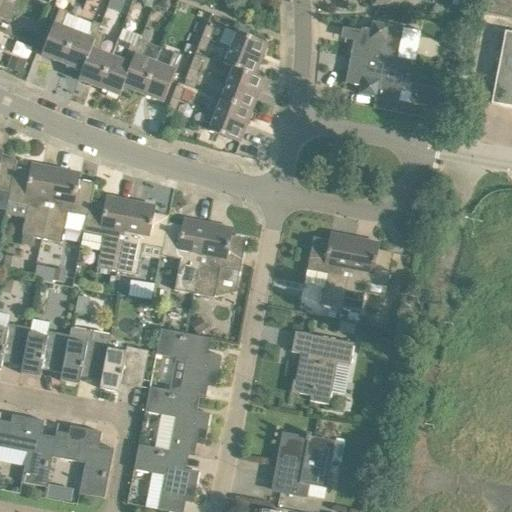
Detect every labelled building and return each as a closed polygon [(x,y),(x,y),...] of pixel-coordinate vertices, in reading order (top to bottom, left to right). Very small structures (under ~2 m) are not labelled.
[(0,0),(0,9),(13,14),(16,7),(1,1),(1,0),(0,0)] [(121,8),(124,0),(110,0),(109,4),(121,8)] [(0,9),(0,17),(11,22),(13,14),(0,9)] [(62,65),(74,33),(62,28),(67,13),(59,10),(41,57),(62,65)] [(92,50),(97,35),(101,26),(93,23),(87,38),(74,33),(62,65),(82,73),(91,50),(92,50)] [(352,45),(350,58),(395,66),(394,73),(403,75),(406,61),(397,59),(403,29),(372,23),(371,31),(361,30),(358,46),(352,45)] [(206,27),(202,38),(209,41),(214,29),(206,27)] [(511,33),(505,32),(491,105),(511,108),(511,33)] [(230,49),(261,61),(268,45),(236,33),(230,49)] [(99,90),(111,57),(98,52),(104,37),(97,35),(92,50),(91,50),(82,73),(78,82),(99,90)] [(209,41),(202,38),(197,50),(205,53),(209,41)] [(118,41),(111,57),(99,90),(119,98),(123,89),(122,88),(131,65),(137,50),(130,47),(130,46),(118,41)] [(122,88),(123,89),(142,96),(155,64),(160,52),(147,47),(148,44),(140,41),(137,50),(131,65),(122,88)] [(261,61),(230,49),(224,65),(233,69),(233,68),(255,77),(255,76),(261,61)] [(155,64),(142,96),(163,104),(181,57),(174,54),(168,69),(155,64)] [(194,58),(189,70),(197,73),(201,61),(194,58)] [(389,101),(394,73),(395,66),(350,58),(348,70),(354,71),(351,85),(360,87),(359,95),(375,98),(373,109),(396,114),(398,102),(389,101)] [(406,61),(403,75),(412,77),(415,62),(406,61)] [(233,68),(233,69),(227,84),(258,96),(264,80),(255,76),(255,77),(233,68)] [(192,84),(197,73),(189,70),(185,81),(192,84)] [(258,96),(227,84),(221,100),(252,112),(258,96)] [(177,87),(172,99),(179,102),(184,90),(177,87)] [(175,113),(179,102),(172,99),(167,111),(175,113)] [(252,112),(221,100),(215,116),(246,128),(252,112)] [(246,128),(215,116),(208,132),(240,144),(246,128)] [(0,210),(6,212),(8,202),(9,195),(10,195),(15,169),(16,169),(17,162),(0,158),(0,210)] [(22,237),(41,241),(56,170),(37,166),(36,173),(16,169),(15,169),(10,195),(9,195),(8,202),(28,206),(22,237)] [(74,173),(56,170),(41,241),(61,244),(64,231),(83,235),(86,218),(87,218),(90,202),(91,202),(94,185),(72,180),(74,173)] [(111,206),(91,202),(90,202),(87,218),(86,218),(83,235),(80,249),(100,253),(97,269),(116,273),(131,202),(112,199),(111,206)] [(159,261),(160,257),(161,250),(162,250),(167,224),(168,224),(169,217),(147,213),(149,206),(131,202),(116,273),(136,277),(140,258),(159,261)] [(188,228),(168,224),(167,224),(162,250),(161,250),(160,257),(180,261),(174,292),(194,296),(208,225),(190,221),(188,228)] [(208,225),(194,296),(214,300),(220,269),(240,273),(246,240),(225,236),(226,229),(208,225)] [(321,306),(341,310),(355,239),(337,236),(335,243),(313,239),(307,272),(327,276),(321,306)] [(373,243),(355,239),(341,310),(361,314),(367,283),(387,287),(393,254),(371,250),(373,243)] [(340,323),(338,334),(353,337),(355,326),(340,323)] [(29,334),(30,335),(31,330),(8,325),(7,330),(0,328),(0,371),(2,363),(22,367),(23,367),(29,334)] [(62,375),(61,375),(60,383),(79,386),(80,378),(101,382),(108,349),(108,350),(109,345),(108,345),(110,337),(71,329),(70,337),(69,342),(68,342),(62,375)] [(180,395),(193,397),(193,398),(205,400),(208,387),(215,389),(221,357),(201,353),(204,339),(161,330),(156,356),(186,361),(180,394),(180,395)] [(23,367),(22,367),(21,375),(40,379),(41,371),(61,375),(62,375),(68,342),(69,342),(70,337),(47,333),(47,338),(30,335),(29,334),(23,367)] [(329,405),(330,401),(337,364),(350,366),(354,345),(295,333),(291,354),(300,355),(293,394),(311,397),(311,401),(329,405)] [(101,382),(99,390),(118,394),(120,386),(141,390),(148,352),(126,348),(125,353),(108,350),(108,349),(101,382)] [(175,419),(169,452),(168,452),(182,455),(182,456),(194,458),(196,445),(204,447),(210,415),(190,411),(193,398),(193,397),(180,395),(180,394),(150,388),(145,413),(175,419)] [(0,421),(0,448),(27,454),(21,484),(46,489),(52,458),(54,445),(40,442),(44,422),(12,416),(11,424),(0,421)] [(56,433),(54,445),(52,458),(85,465),(79,495),(104,500),(113,456),(98,453),(102,433),(70,427),(69,435),(56,433)] [(311,435),(307,434),(305,440),(283,436),(273,492),(306,498),(308,487),(326,490),(335,443),(310,438),(311,435)] [(179,469),(182,456),(182,455),(168,452),(169,452),(139,446),(134,471),(164,477),(157,511),(163,511),(183,511),(185,503),(193,504),(199,473),(179,469)]
